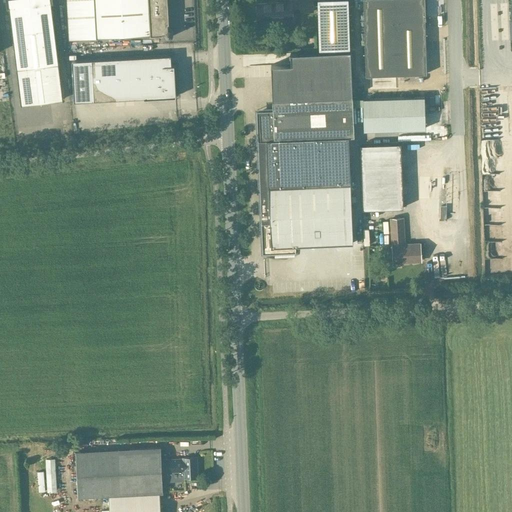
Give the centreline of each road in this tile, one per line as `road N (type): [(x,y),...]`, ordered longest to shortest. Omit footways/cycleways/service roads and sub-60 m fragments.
road 1 (unclassified): [(511,305),(236,317)]
road 2 (unclassified): [(0,163),(229,141)]
road 3 (tertiary): [(243,511),(236,317)]
road 4 (tertiary): [(236,317),(229,141)]
road 5 (tertiary): [(229,141),(222,0)]
road 6 (unclassified): [(458,135),(455,0)]
